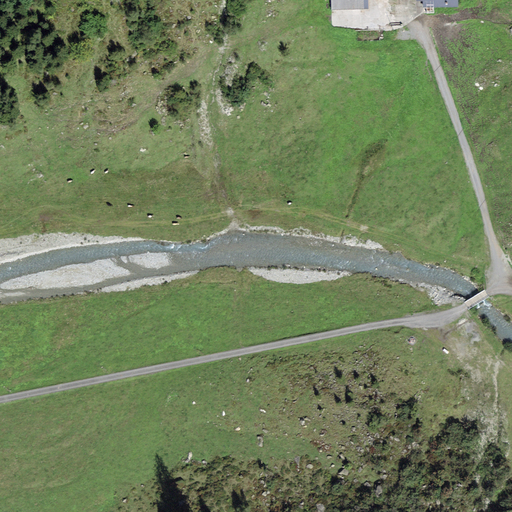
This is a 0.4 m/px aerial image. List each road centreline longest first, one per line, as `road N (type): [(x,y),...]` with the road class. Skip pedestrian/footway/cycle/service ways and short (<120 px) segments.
road 1 (track): [(459,309),(0,399)]
road 2 (track): [(418,22),(504,284)]
